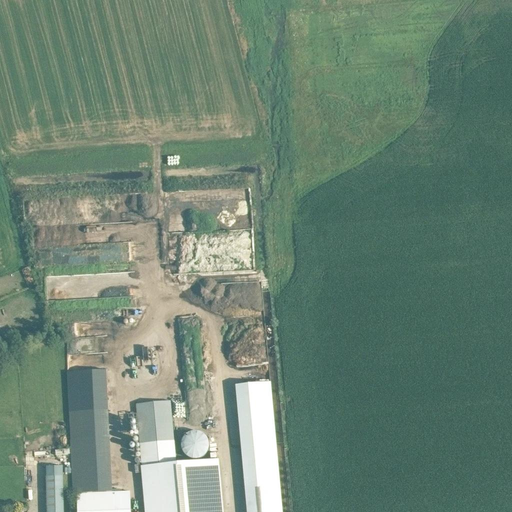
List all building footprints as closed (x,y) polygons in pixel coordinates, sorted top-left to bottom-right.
[(36,264),(29,266),(32,277),(39,275),(36,264)] [(103,322),(77,321),(77,332),(103,333),(103,322)] [(113,490),(108,409),(106,370),(67,373),(69,411),(74,495),(76,495),(121,492),(121,489),(113,490)] [(282,511),(270,382),(236,385),(247,511),(282,511)] [(143,465),(135,466),(135,474),(143,473),(146,511),(221,511),(217,459),(175,463),(169,401),(137,404),(143,465)] [(214,412),(215,420),(210,420),(210,427),(224,425),(223,411),(214,412)] [(209,449),(209,445),(209,441),(207,437),(203,434),(200,432),(195,431),(191,432),(187,434),(184,437),(182,441),(181,445),(182,449),(184,453),(187,456),(191,458),(195,459),(200,458),(203,456),(207,453),(209,449)] [(47,511),(64,511),(63,476),(46,477),(47,511)] [(121,492),(76,495),(76,511),(131,511),(130,491),(121,492)]
